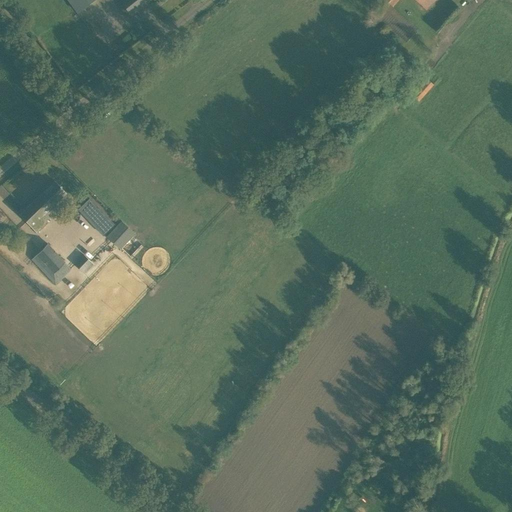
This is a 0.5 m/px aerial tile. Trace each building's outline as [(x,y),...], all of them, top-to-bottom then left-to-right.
[(68,0),(78,12),(94,0),(68,0)] [(118,0),(130,14),(147,0),(118,0)] [(435,0),(417,0),(426,9),(435,0)] [(377,15),(407,42),(417,30),(387,3),(377,15)] [(417,102),(434,84),(426,77),(409,95),(417,102)] [(64,191),(54,181),(19,214),(35,231),(60,208),(53,201),(64,191)] [(89,192),(75,205),(87,217),(101,204),(89,192)] [(135,232),(121,220),(107,236),(120,248),(135,232)] [(31,260),(55,285),(71,269),(47,243),(31,260)] [(93,264),(84,254),(74,264),(84,274),(93,264)]
